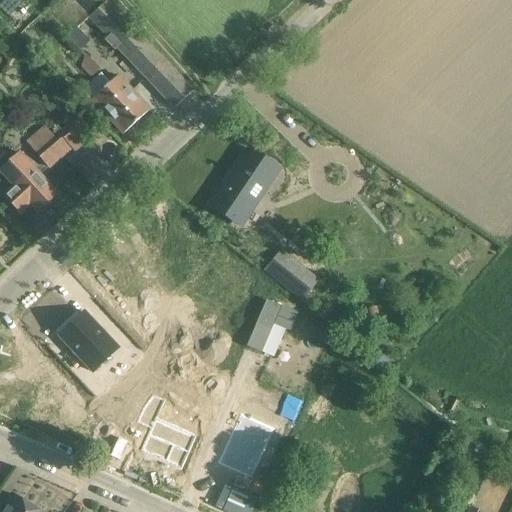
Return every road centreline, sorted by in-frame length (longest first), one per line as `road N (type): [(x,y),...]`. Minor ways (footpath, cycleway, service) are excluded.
road 1 (unclassified): [(0,306),(326,0)]
road 2 (unclassified): [(162,511),(0,439)]
